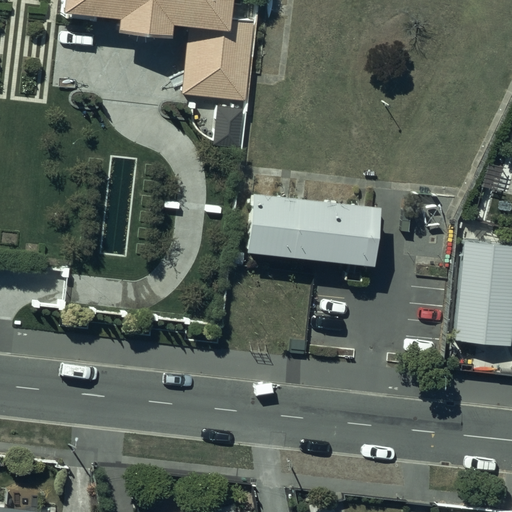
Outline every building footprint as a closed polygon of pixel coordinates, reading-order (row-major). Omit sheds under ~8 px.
[(63,0),(62,17),(187,31),(180,95),(239,101),(248,23),(224,21),(226,0),(63,0)] [(334,97),(344,0),(289,0),(281,80),(262,79),(253,168),(307,174),(315,95),(334,97)] [(511,0),(480,0),(478,24),(464,23),(462,61),(446,60),(444,98),(429,97),(426,135),(411,135),(406,186),(461,190),(464,153),(478,153),(481,106),(498,107),(501,65),(511,65),(511,0)] [(240,112),(216,110),(212,146),(236,148),(240,112)] [(185,159),(188,117),(148,114),(145,157),(185,159)] [(5,181),(0,180),(0,244),(36,248),(35,261),(29,260),(26,292),(68,297),(71,262),(56,260),(60,228),(69,229),(74,187),(72,187),(73,183),(13,177),(13,180),(5,179),(5,181)] [(216,287),(227,190),(168,184),(158,280),(216,287)] [(374,214),(252,201),(246,255),(369,268),(374,214)] [(511,259),(511,249),(462,244),(452,339),(503,345),(511,259)] [(48,511),(49,507),(0,501),(0,511),(48,511)]
